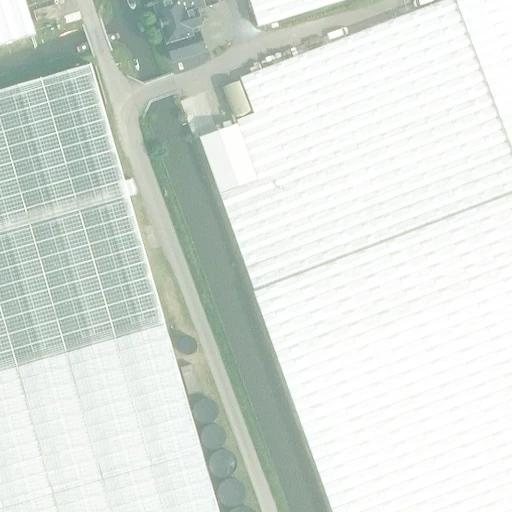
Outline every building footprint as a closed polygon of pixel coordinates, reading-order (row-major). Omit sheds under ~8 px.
[(0,0),(0,46),(35,36),(24,0),(0,0)] [(204,9),(201,0),(176,0),(154,7),(173,64),(204,54),(195,29),(201,27),(195,12),(204,9)] [(511,511),(511,0),(458,0),(454,2),(453,0),(449,0),(396,21),(240,80),(251,110),(253,116),(235,123),(236,125),(257,183),(220,196),(296,411),(332,511),(511,511)] [(246,0),(257,35),(374,0),(246,0)] [(38,24),(58,19),(54,6),(34,11),(38,24)] [(92,67),(0,93),(0,511),(217,511),(164,324),(92,67)] [(236,125),(199,138),(220,196),(257,183),(236,125)] [(200,392),(192,365),(180,368),(188,396),(200,392)] [(229,424),(229,423),(228,417),(225,412),(221,409),(218,408),(214,407),(211,407),(207,408),(202,411),(198,416),(196,422),(197,428),(200,434),(204,437),(211,439),(217,439),(221,437),(224,435),(228,430),(229,424)] [(244,468),(244,467),(243,461),(241,458),(239,455),(234,452),(228,450),(224,451),(221,452),(216,455),(213,459),(211,463),(211,466),(212,472),(215,478),(220,481),(226,483),(232,482),(238,479),(242,473),(244,468)]
